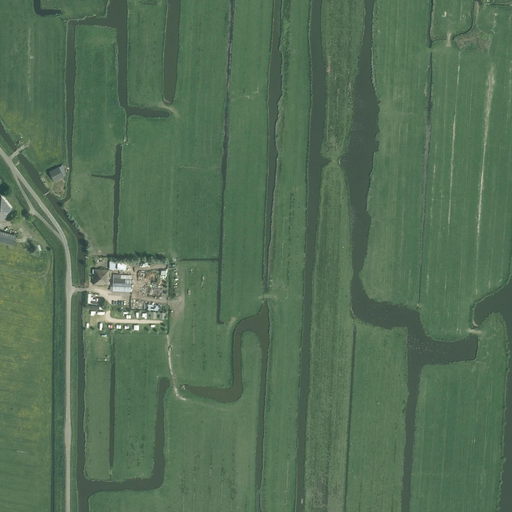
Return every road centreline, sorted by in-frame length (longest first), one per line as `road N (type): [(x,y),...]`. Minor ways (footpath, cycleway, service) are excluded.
road 1 (unclassified): [(67,511),(68,256),(60,231),(0,150)]
road 2 (track): [(78,290),(162,301),(177,397),(242,415)]
road 3 (track): [(162,301),(176,114),(155,96)]
